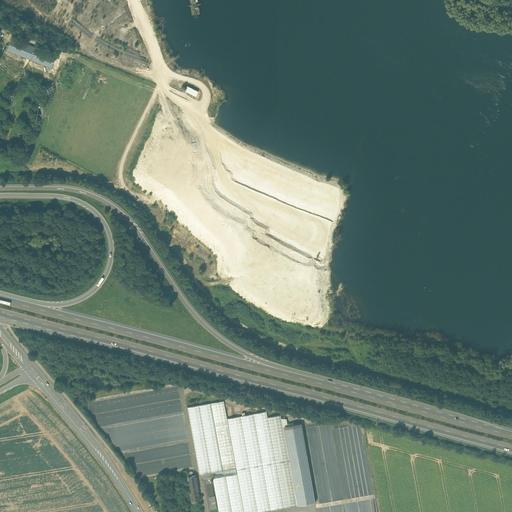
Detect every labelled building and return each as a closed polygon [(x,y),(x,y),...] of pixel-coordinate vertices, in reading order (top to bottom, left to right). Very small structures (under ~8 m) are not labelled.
[(55,56),(12,38),(7,49),(51,67),(55,56)] [(198,92),(187,86),(185,91),(196,96),(198,92)] [(224,401),(188,407),(200,474),(203,474),(204,479),(212,478),(213,478),(218,511),(242,511),(244,511),(227,418),(224,401)] [(267,412),(253,414),(271,510),(284,508),(268,418),(267,412)] [(253,414),(240,416),(257,511),(259,511),(271,510),(253,414)] [(281,415),(268,418),(284,508),(298,505),(290,457),(288,457),(283,427),(281,415)] [(257,511),(240,416),(227,418),(244,511),(257,511)] [(302,424),(283,427),(288,457),(290,457),(298,505),(316,502),(302,424)] [(196,475),(188,476),(191,493),(190,493),(191,500),(200,498),(196,475)] [(212,478),(204,479),(209,510),(217,508),(215,496),(214,496),(212,482),(212,481),(213,481),(212,479),(212,478)]
